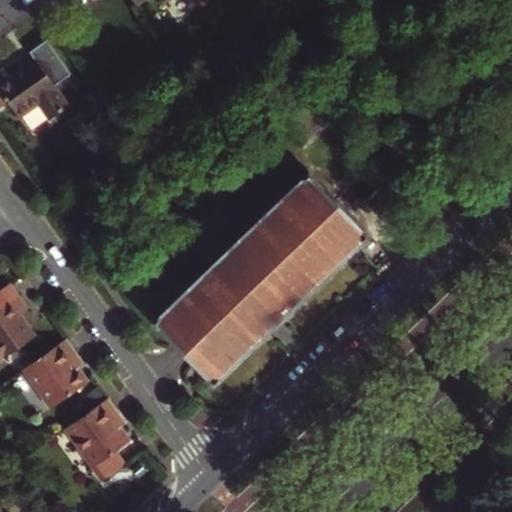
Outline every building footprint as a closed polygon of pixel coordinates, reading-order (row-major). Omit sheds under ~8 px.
[(129,0),(143,19),(169,0),(189,0),(194,6),(203,0),(129,0)] [(3,67),(0,68),(0,106),(8,101),(19,117),(39,103),(49,118),(69,105),(54,84),(70,72),(46,38),(28,50),(34,57),(9,75),(3,67)] [(305,174),(278,200),(154,321),(214,382),(365,235),(305,174)] [(378,222),(391,209),(375,192),(361,205),(378,222)] [(28,307),(10,282),(0,288),(0,358),(34,335),(19,313),(28,307)] [(87,382),(77,368),(72,361),(78,356),(66,339),(25,368),(51,406),(87,382)] [(83,364),(78,356),(72,361),(77,368),(83,364)] [(129,441),(120,428),(115,421),(122,417),(108,398),(66,427),(102,479),(125,463),(116,450),(129,441)] [(126,424),(122,417),(115,421),(120,428),(126,424)]
